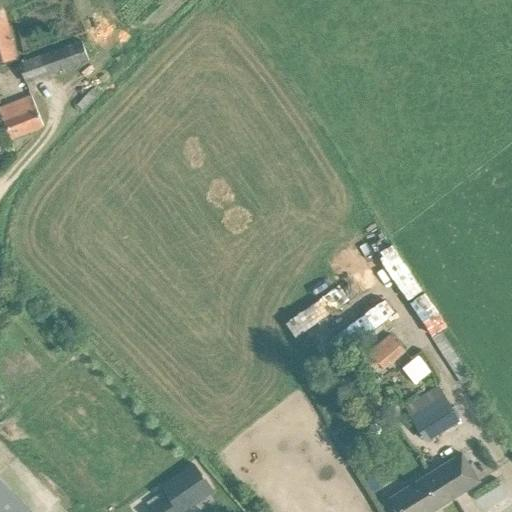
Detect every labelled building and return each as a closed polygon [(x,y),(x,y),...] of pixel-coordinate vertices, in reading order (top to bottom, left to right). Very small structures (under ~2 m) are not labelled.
[(0,0),(0,62),(19,57),(2,0),(0,0)] [(29,0),(34,23),(49,20),(53,35),(83,29),(76,0),(29,0)] [(20,63),(27,83),(89,60),(82,40),(20,63)] [(0,107),(0,111),(11,139),(44,125),(32,95),(0,107)] [(381,249),(425,325),(440,317),(397,240),(381,249)] [(345,284),(303,313),(311,325),(353,296),(345,284)] [(362,336),(395,310),(386,299),(353,325),(362,336)] [(443,329),(432,336),(461,381),(472,375),(443,329)] [(406,351),(391,334),(369,352),(357,361),(368,374),(379,365),(384,370),(406,351)] [(399,368),(411,385),(432,370),(420,353),(399,368)] [(404,407),(424,438),(459,417),(438,385),(404,407)] [(372,409),(370,422),(385,424),(387,411),(372,409)] [(390,499),(398,511),(430,511),(480,481),(463,453),(390,499)] [(194,463),(162,486),(170,497),(180,511),(183,511),(214,491),(194,463)] [(0,511),(29,511),(0,480),(0,511)]
